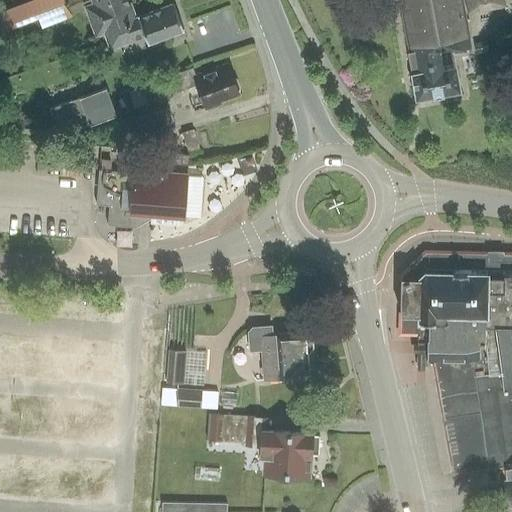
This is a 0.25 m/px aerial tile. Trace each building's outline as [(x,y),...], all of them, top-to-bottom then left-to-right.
[(60,0),(34,0),(13,8),(19,24),(40,16),(44,24),(70,14),(60,2),(60,0)] [(134,19),(134,18),(127,0),(92,0),(95,5),(86,8),(96,34),(104,31),(134,19)] [(463,0),(466,14),(505,7),(503,0),(398,0),(412,73),(411,73),(413,84),(414,84),(415,87),(413,88),(415,100),(432,97),(444,95),(443,94),(459,92),(453,53),(471,50),(461,0),(463,0)] [(174,3),(134,18),(134,19),(104,31),(110,47),(144,35),(146,42),(183,29),(174,3)] [(218,100),(237,93),(227,66),(205,74),(204,72),(194,75),(191,68),(170,76),(176,92),(194,85),(196,89),(198,88),(206,107),(219,102),(218,100)] [(58,134),(116,111),(106,87),(48,110),(58,134)] [(178,135),(168,108),(141,118),(151,145),(178,135)] [(188,165),(189,155),(167,153),(166,163),(188,165)] [(101,156),(100,169),(110,170),(111,157),(101,156)] [(183,217),(187,175),(133,170),(133,172),(98,170),(96,204),(109,205),(107,225),(135,227),(136,214),(183,217)] [(487,468),(505,466),(511,464),(511,253),(425,253),(399,277),(399,332),(416,334),(417,343),(416,365),(435,366),(453,474),(487,468)] [(312,334),(309,330),(276,332),(277,332),(272,332),(272,324),(253,325),(253,329),(249,329),(250,348),(262,347),(264,379),(305,376),(309,372),(307,351),(309,351),(313,347),(312,334)] [(168,350),(165,382),(183,384),(186,352),(168,350)] [(202,390),(177,388),(176,407),(200,409),(202,390)] [(245,445),(260,446),(259,456),(265,456),(263,473),(306,476),(308,454),(317,454),(318,434),(267,430),(267,417),(209,413),(208,440),(245,442),(245,445)] [(226,511),(227,503),(162,501),(161,511),(226,511)]
